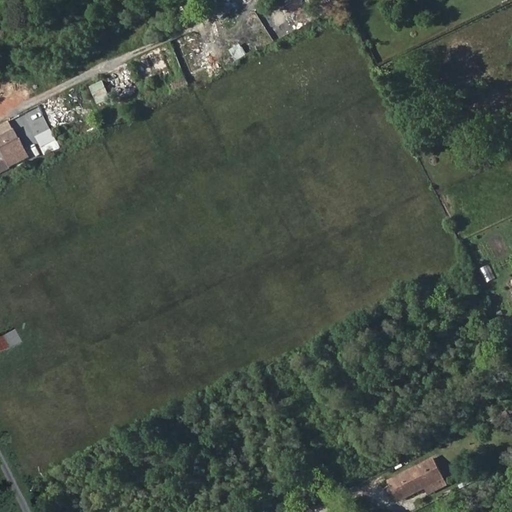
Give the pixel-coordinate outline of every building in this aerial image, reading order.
[(292,28),(309,22),(300,0),(295,0),(283,5),(292,28)] [(338,0),(313,0),(320,15),(340,5),(338,0)] [(255,10),(241,17),(258,50),(272,43),(255,10)] [(279,31),(286,29),(283,17),(276,19),(279,31)] [(232,25),(242,42),(251,37),(241,20),(232,25)] [(183,67),(191,64),(195,74),(207,69),(196,40),(175,48),(183,67)] [(175,90),(189,83),(186,77),(171,84),(175,90)] [(90,86),(97,104),(111,99),(103,80),(90,86)] [(0,172),(30,160),(11,119),(0,123),(0,172)] [(61,145),(70,141),(60,121),(51,125),(61,145)] [(45,155),(61,147),(51,128),(35,136),(45,155)] [(0,340),(0,355),(21,345),(15,333),(0,340)] [(448,480),(437,460),(391,483),(401,503),(448,480)]
